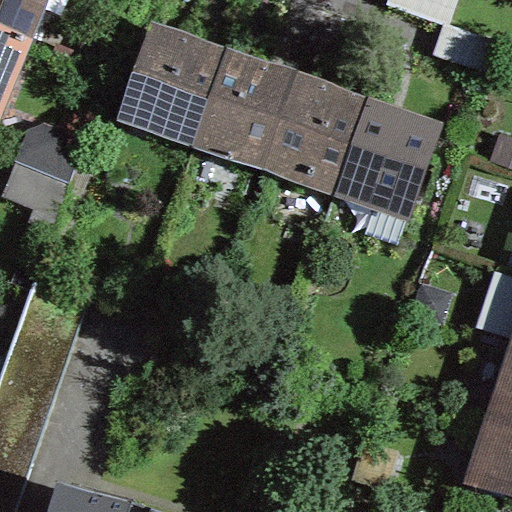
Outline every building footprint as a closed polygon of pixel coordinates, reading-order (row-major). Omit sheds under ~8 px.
[(0,0),(0,31),(19,39),(33,6),(61,17),(67,0),(0,0)] [(392,0),(390,6),(447,26),(456,0),(392,0)] [(502,45),(447,26),(437,55),(492,74),(502,45)] [(0,86),(19,39),(0,31),(0,86)] [(157,121),(153,132),(195,146),(225,60),(177,43),(153,35),(126,110),(157,121)] [(195,146),(265,171),(296,84),(246,67),(225,60),(195,146)] [(296,84),(265,171),(307,186),(308,183),(313,185),(316,176),(340,185),(366,109),(312,90),(296,84)] [(409,221),(439,134),(384,115),(366,109),(340,185),(336,196),(409,221)] [(18,163),(69,184),(83,143),(45,127),(30,133),(18,163)] [(56,219),(69,184),(18,163),(5,198),(56,219)] [(16,511),(93,291),(38,272),(0,380),(0,511),(16,511)] [(511,362),(493,420),(511,425),(511,362)] [(511,425),(493,420),(470,488),(511,501),(511,425)] [(134,511),(58,489),(51,511),(134,511)]
